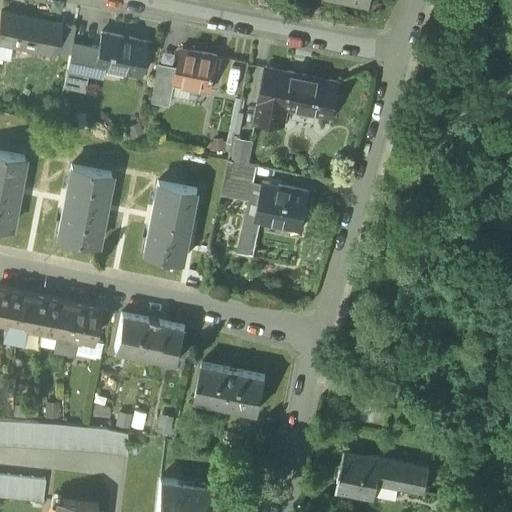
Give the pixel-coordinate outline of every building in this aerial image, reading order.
[(0,42),(12,45),(54,53),(54,50),(60,24),(42,20),(40,28),(17,23),(19,15),(1,12),(0,15),(0,42)] [(42,20),(19,15),(17,23),(40,28),(42,20)] [(54,50),(70,54),(72,42),(75,27),(60,24),(54,50)] [(104,67),(139,75),(145,42),(101,32),(98,47),(92,46),(88,64),(89,64),(104,67)] [(12,45),(0,42),(0,58),(9,60),(12,45)] [(67,69),(87,73),(89,64),(88,64),(92,46),(72,42),(70,54),(67,69)] [(198,87),(210,89),(217,56),(202,53),(202,54),(182,50),(182,49),(181,49),(177,68),(174,82),(198,87)] [(89,64),(87,73),(102,76),(104,67),(89,64)] [(151,100),(169,104),(170,98),(174,82),(177,68),(158,65),(151,100)] [(266,67),(259,100),(264,101),(271,68),(266,67)] [(255,118),(283,124),(286,107),(333,117),(340,82),(271,68),(264,101),(259,100),(255,118)] [(83,92),(87,73),(67,69),(63,88),(83,92)] [(195,103),(198,87),(174,82),(170,98),(195,103)] [(237,137),(233,160),(247,163),(251,140),(237,137)] [(0,225),(10,228),(24,157),(0,152),(0,225)] [(256,164),(247,163),(233,160),(227,159),(220,191),(249,197),(250,197),(256,164)] [(58,236),(96,244),(111,174),(72,166),(58,236)] [(143,252),(182,260),(197,190),(157,182),(143,252)] [(283,225),(300,229),(308,191),(262,182),(259,199),(255,217),(260,218),(267,220),(266,225),(282,228),(283,225)] [(255,217),(259,199),(250,197),(249,197),(237,251),(252,254),(260,218),(255,217)] [(0,321),(6,322),(15,324),(22,292),(0,287),(0,321)] [(24,326),(40,329),(47,297),(22,292),(15,324),(24,326)] [(40,329),(57,333),(65,335),(72,302),(47,297),(40,329)] [(72,302),(65,335),(75,337),(91,340),(98,307),(72,302)] [(113,348),(176,361),(184,325),(121,312),(113,348)] [(14,329),(15,324),(6,322),(3,336),(14,338),(14,329)] [(22,340),(24,326),(15,324),(14,329),(14,338),(22,340)] [(64,340),(65,335),(57,333),(54,346),(64,349),(64,340)] [(72,350),(75,337),(65,335),(64,340),(64,349),(72,350)] [(194,398),(257,412),(265,376),(202,362),(194,398)] [(116,424),(128,425),(130,412),(118,410),(116,424)] [(0,444),(49,447),(50,424),(0,420),(0,444)] [(124,428),(50,424),(49,447),(122,452),(124,428)] [(335,489),(374,497),(377,478),(399,482),(399,485),(413,488),(418,464),(343,449),(335,489)] [(413,488),(424,490),(429,466),(418,464),(413,488)] [(0,497),(42,502),(44,479),(0,474),(0,497)] [(155,511),(226,511),(229,487),(159,479),(155,511)] [(445,511),(459,511),(462,498),(449,495),(445,511)] [(96,511),(97,505),(56,500),(54,511),(96,511)]
